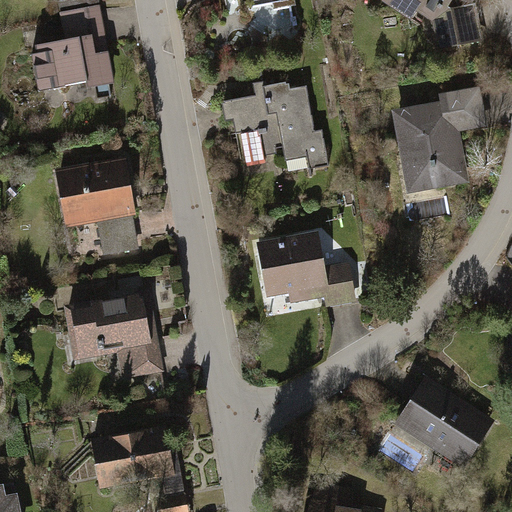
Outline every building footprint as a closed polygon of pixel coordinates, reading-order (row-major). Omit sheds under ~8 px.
[(98,0),(61,0),(46,3),(48,13),(62,10),(100,5),(98,0)] [(475,0),(378,0),(409,20),(416,10),(431,20),(438,49),(485,41),(475,0)] [(67,35),(30,42),(40,93),(114,79),(100,5),(62,10),(67,35)] [(257,97),(225,103),(227,116),(235,115),(243,159),(277,153),(276,147),(281,146),(284,163),(329,155),(324,130),(316,131),(308,83),(292,86),(290,76),(255,82),(257,97)] [(441,100),(391,108),(405,197),(461,186),(451,134),(491,128),(483,86),(439,92),(441,100)] [(128,156),(54,167),(67,226),(137,216),(128,156)] [(320,229),(258,240),(270,296),(289,292),(290,306),(323,298),(326,307),(359,302),(352,262),(326,267),(320,229)] [(151,291),(69,304),(79,358),(118,352),(124,378),(165,371),(151,291)] [(494,422),(424,379),(397,422),(467,465),(494,422)] [(162,427),(95,442),(107,495),(174,480),(162,427)] [(317,481),(305,511),(379,511),(379,509),(354,503),(354,487),(317,481)] [(2,484),(0,484),(0,511),(20,511),(16,494),(5,497),(2,484)]
